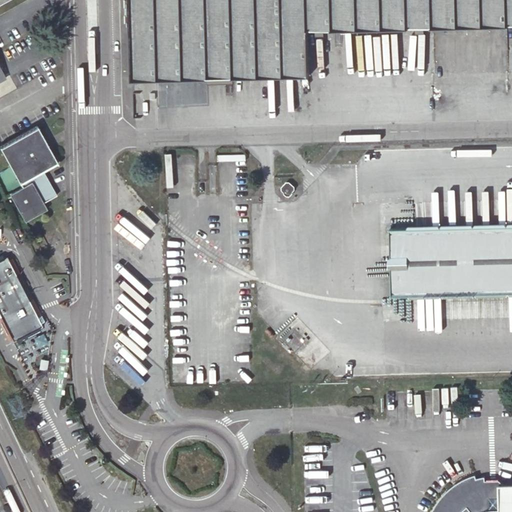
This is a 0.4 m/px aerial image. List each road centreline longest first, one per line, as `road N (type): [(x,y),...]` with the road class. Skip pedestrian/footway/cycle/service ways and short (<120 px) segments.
road 1 (unclassified): [(511,127),(104,137)]
road 2 (unknown): [(511,162),(401,170),(351,206)]
road 3 (unknown): [(344,333),(403,348),(511,347)]
road 4 (unclassified): [(90,289),(104,137)]
road 5 (unclassified): [(83,137),(90,289)]
road 6 (unclassified): [(88,366),(79,387),(102,439),(156,478)]
road 7 (unclassified): [(104,137),(109,0)]
road 8 (unclassified): [(80,0),(83,137)]
road 9 (unknown): [(273,243),(293,293),(316,320),(344,333)]
